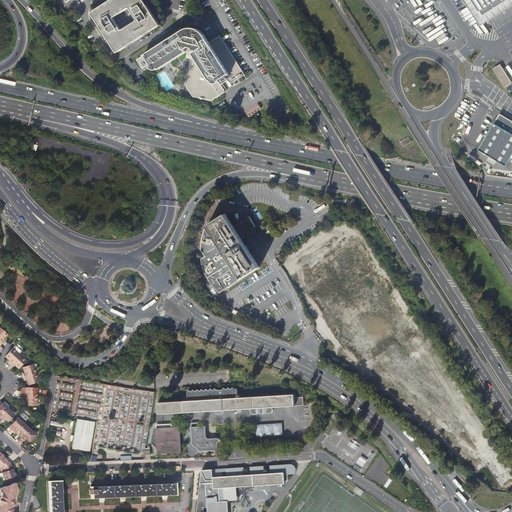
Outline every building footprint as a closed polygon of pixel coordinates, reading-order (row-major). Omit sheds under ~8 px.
[(160,25),(148,6),(149,6),(144,0),(111,0),(109,1),(100,7),(101,7),(92,12),(104,31),(103,31),(109,40),(109,39),(117,52),(126,47),(135,42),(134,41),(143,36),(152,31),(152,30),(160,25)] [(511,0),(464,0),(481,24),(511,3),(511,0)] [(245,74),(220,35),(208,43),(204,35),(201,37),(199,33),(197,33),(197,31),(192,30),(192,32),(190,31),(187,33),(185,30),(137,59),(142,68),(146,66),(148,68),(151,66),(152,69),(156,70),(158,68),(159,69),(187,52),(192,53),(185,84),(193,97),(211,101),(226,91),(219,81),(227,75),(232,83),(239,78),(242,76),(244,75),(245,74)] [(511,82),(500,64),(493,69),(505,87),(511,82)] [(511,120),(500,114),(483,142),(478,151),(505,166),(511,154),(511,120)] [(403,147),(412,142),(408,137),(400,142),(403,147)] [(258,211),(255,206),(251,208),(256,219),(261,216),(258,211)] [(234,227),(226,213),(207,225),(208,227),(205,229),(204,231),(204,233),(203,235),(202,238),(202,241),(201,243),(201,245),(201,248),(201,250),(205,256),(201,258),(202,260),(202,262),(202,265),(203,267),(204,270),(205,272),(205,274),(205,273),(206,275),(203,277),(205,279),(208,278),(209,281),(210,283),(211,284),(213,285),(215,288),(216,289),(217,290),(220,293),(260,267),(242,239),(234,227)] [(249,234),(257,230),(249,217),(241,222),(234,227),(242,239),(249,234)] [(11,348),(18,354),(20,352),(20,351),(15,346),(13,346),(11,348)] [(11,348),(5,356),(8,359),(7,361),(10,363),(18,354),(11,348)] [(18,354),(10,363),(13,366),(14,364),(18,368),(25,360),(18,354)] [(22,373),(23,376),(35,373),(33,364),(22,367),(24,373),(22,373)] [(35,373),(23,376),(24,380),(26,380),(28,385),(38,382),(35,373)] [(23,393),(23,396),(36,397),(36,388),(25,388),(21,387),(20,388),(20,393),(23,393)] [(180,401),(158,402),(159,414),(183,412),(185,412),(188,412),(215,410),(224,410),(230,409),(236,409),(238,409),(241,409),(251,408),(273,407),(304,405),(303,397),(294,397),(294,394),(240,397),(240,395),(238,395),(237,389),(229,389),(219,390),(215,388),(214,390),(211,388),(210,390),(206,388),(205,390),(202,388),(201,390),(188,392),(188,401),(180,401)] [(36,397),(23,396),(23,400),(25,400),(25,405),(36,406),(36,397)] [(14,415),(7,409),(0,416),(0,418),(2,420),(4,418),(7,422),(14,415)] [(16,417),(10,424),(13,427),(11,429),(14,432),(16,430),(23,423),(27,418),(21,412),(16,417)] [(16,417),(14,415),(7,422),(10,424),(16,417)] [(94,422),(77,419),(72,449),(89,452),(94,422)] [(194,422),(191,423),(192,438),(192,444),(193,445),(192,447),(195,449),(198,451),(199,450),(200,451),(217,450),(218,450),(219,449),(220,449),(222,447),(222,446),(223,444),(223,443),(222,442),(221,440),(220,439),(219,438),(218,438),(217,438),(216,438),(208,438),(206,436),(206,426),(198,426),(198,422),(194,422)] [(23,423),(16,430),(19,433),(17,435),(21,438),(29,429),(23,423)] [(256,436),(283,435),(283,423),(256,423),(256,436)] [(160,428),(156,428),(158,454),(182,452),(180,427),(164,428),(164,425),(160,425),(160,428)] [(35,434),(29,429),(21,438),(24,441),(26,439),(29,442),(35,434)] [(0,455),(0,466),(1,466),(3,468),(11,463),(5,458),(4,459),(3,458),(3,455),(2,453),(0,455)] [(11,463),(3,468),(4,471),(1,473),(4,480),(16,476),(16,474),(14,474),(12,473),(12,471),(13,471),(11,463)] [(202,470),(199,496),(201,496),(201,498),(198,499),(197,511),(198,511),(203,511),(204,507),(208,507),(207,511),(228,511),(228,501),(220,501),(219,488),(236,487),(285,483),(285,480),(288,480),(288,474),(294,474),(295,472),(290,464),(270,465),(270,473),(264,473),(264,466),(257,466),(250,466),(251,474),(244,475),(244,467),(234,468),(226,468),(226,476),(213,477),(213,469),(202,470)] [(62,511),(62,491),(61,481),(49,482),(50,511),(62,511)] [(17,489),(15,483),(10,485),(9,487),(6,486),(0,488),(0,511),(10,511),(13,505),(11,505),(12,501),(14,502),(17,489)] [(175,484),(175,483),(90,486),(91,499),(99,499),(102,498),(104,498),(108,498),(120,498),(123,498),(125,498),(141,497),(143,497),(146,497),(158,496),(162,496),(164,496),(167,496),(175,495),(175,484)] [(219,488),(220,501),(228,501),(237,500),(236,487),(219,488)]
